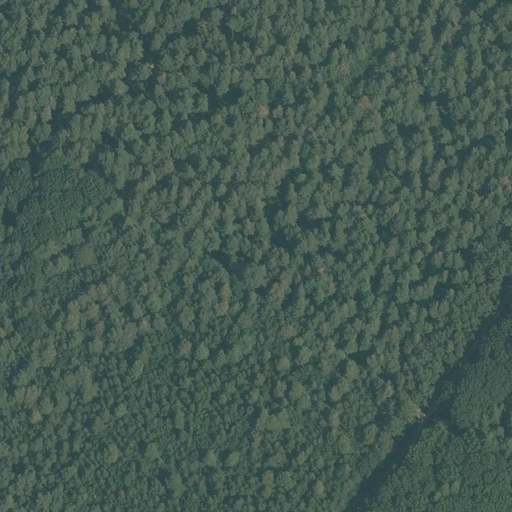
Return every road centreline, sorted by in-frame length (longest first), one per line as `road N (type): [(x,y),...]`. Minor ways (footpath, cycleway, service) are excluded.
road 1 (track): [(511,487),(441,434),(419,431),(421,412),(0,115)]
road 2 (track): [(0,185),(229,0)]
road 3 (track): [(360,511),(511,290)]
